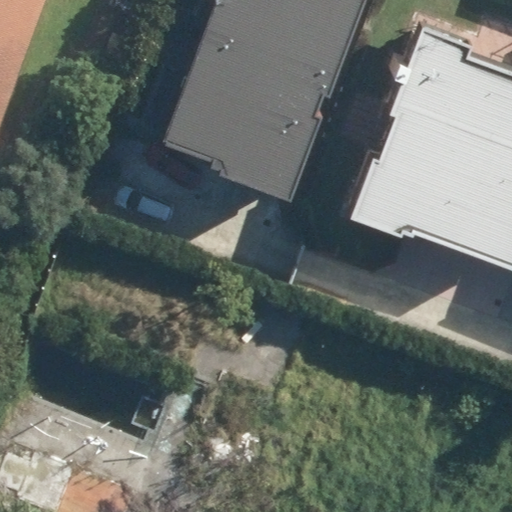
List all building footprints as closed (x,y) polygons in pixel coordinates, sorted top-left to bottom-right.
[(0,0),(0,124),(6,126),(49,0),(0,0)] [(127,82),(115,112),(148,126),(141,143),(272,195),(350,0),(196,0),(194,7),(177,0),(159,0),(138,54),(158,62),(147,90),(127,82)] [(511,63),(407,23),(337,207),(494,267),(511,221),(511,63)] [(511,511),(511,422),(420,387),(429,365),(300,315),(269,397),(211,375),(174,473),(195,481),(183,511),(260,511),(262,509),(268,511),(511,511)] [(121,511),(130,496),(29,446),(5,494),(41,511),(121,511)]
